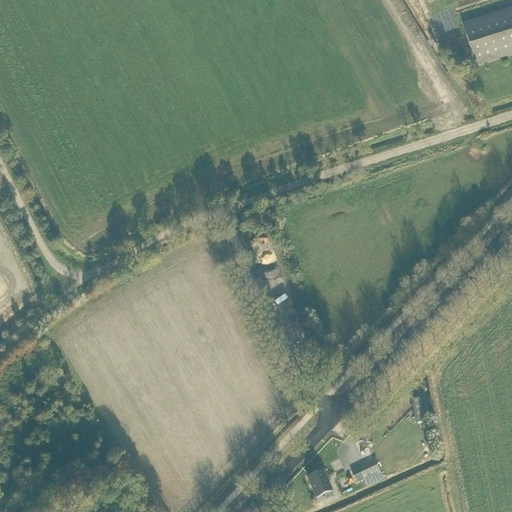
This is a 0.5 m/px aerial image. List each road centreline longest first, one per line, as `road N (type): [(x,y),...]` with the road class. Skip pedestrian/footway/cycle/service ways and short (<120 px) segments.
road 1 (unclassified): [(69,279),(90,281),(172,232),(262,197),(511,115)]
road 2 (primary): [(246,511),(511,228)]
road 3 (unclassified): [(69,279),(43,247),(0,161)]
